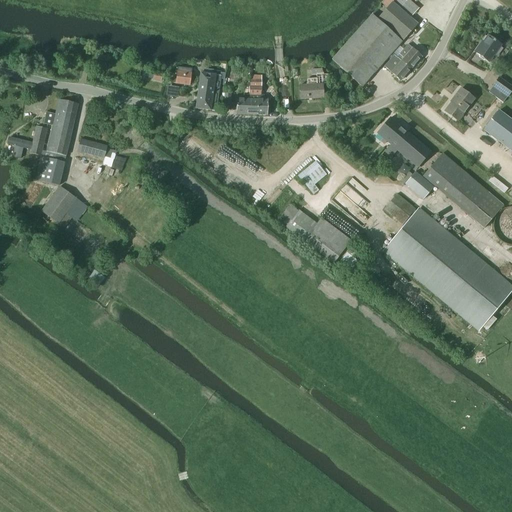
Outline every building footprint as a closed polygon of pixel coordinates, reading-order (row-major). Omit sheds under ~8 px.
[(392,0),(412,17),(419,9),(409,0),(392,0)] [(403,40),(417,24),(392,3),(378,19),(403,40)] [(332,60),(332,61),(362,87),(401,42),(375,19),(371,16),(332,60)] [(489,63),(501,46),(486,36),(480,46),(479,45),(474,52),(489,63)] [(411,68),(421,57),(411,48),(408,45),(399,54),(403,58),(401,60),(411,68)] [(400,61),(394,56),(384,67),(390,72),(400,81),(411,68),(401,60),(400,61)] [(190,86),(192,70),(177,68),(175,84),(190,86)] [(323,74),(322,69),(311,69),(311,76),(316,75),(316,79),(307,80),(307,85),(300,86),(300,100),(324,98),(322,86),(329,86),(328,74),(323,74)] [(162,75),(160,75),(153,74),(152,80),(161,82),(162,75)] [(200,74),(195,108),(216,111),(219,85),(223,86),(225,74),(221,74),(220,76),(200,74)] [(507,98),(511,91),(511,88),(499,79),(492,88),(507,98)] [(261,96),(261,83),(260,83),(260,81),(250,81),(250,87),(249,87),(249,95),(256,96),(256,100),(257,100),(257,106),(256,106),(256,109),(249,109),(249,115),(267,116),(267,100),(263,100),(263,96),(261,96)] [(244,95),(243,100),(236,99),(236,115),(249,115),(249,109),(256,109),(256,106),(257,106),(257,100),(256,100),(256,96),(249,95),(249,87),(244,87),(244,95)] [(457,121),(459,120),(474,99),(461,89),(455,96),(456,96),(445,112),(457,121)] [(45,113),(43,124),(52,127),(46,152),(46,153),(65,157),(74,118),(77,105),(58,101),(55,115),(45,113)] [(511,152),(511,120),(499,111),(484,131),(511,152)] [(430,153),(390,118),(377,134),(390,145),(385,152),(391,157),(397,150),(417,168),(430,153)] [(36,128),(30,154),(41,157),(42,151),(47,130),(36,128)] [(8,140),(7,143),(8,145),(14,146),(12,158),(20,160),(23,148),(31,150),(32,144),(9,138),(8,140)] [(104,159),(106,151),(107,146),(80,139),(77,152),(104,159)] [(41,157),(35,181),(59,186),(65,157),(46,153),(46,152),(42,151),(41,157)] [(441,154),(422,177),(468,217),(484,230),(504,207),(441,154)] [(314,195),(319,191),(314,185),(326,175),(315,162),(297,176),(310,190),(314,195)] [(414,174),(410,171),(403,180),(406,183),(404,185),(423,200),(433,188),(415,172),(414,174)] [(492,177),(488,181),(504,194),(507,189),(492,177)] [(76,222),(87,207),(76,200),(60,187),(48,203),(41,212),(58,224),(65,229),(72,218),(76,222)] [(415,213),(413,211),(415,209),(397,195),(384,210),(402,225),(412,214),(413,215),(383,251),(479,330),(511,290),(511,289),(417,211),(415,213)] [(511,245),(511,208),(509,208),(502,211),(496,216),(493,222),(493,230),(496,237),(501,242),(507,245),(511,245)] [(314,222),(299,210),(286,227),(301,239),(303,236),(314,222)] [(14,212),(9,221),(22,227),(22,228),(25,230),(28,224),(25,222),(27,219),(14,212)] [(334,264),(351,241),(321,219),(304,241),(334,264)] [(352,258),(357,251),(352,248),(347,254),(347,253),(337,265),(349,274),(358,262),(352,258)] [(97,289),(105,278),(94,271),(87,281),(97,289)]
